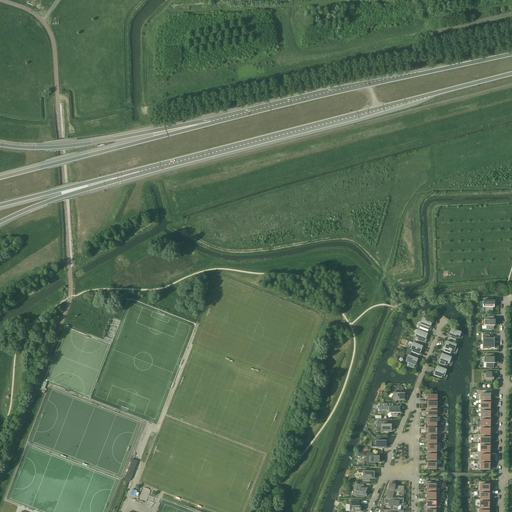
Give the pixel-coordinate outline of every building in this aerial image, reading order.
[(494,308),(494,301),(493,301),(493,298),(485,298),(485,301),(483,301),(483,307),(483,312),(485,312),(493,312),(493,308),(494,308)] [(487,326),(486,330),(493,330),(494,326),(495,326),(495,320),(494,320),(494,317),(487,316),(487,320),(484,320),(484,326),(487,326)] [(427,332),(428,330),(430,331),(432,328),(430,327),(432,321),(423,318),(420,324),(421,324),(420,327),(418,326),(417,329),(423,331),(424,330),(427,332)] [(458,338),(461,332),(451,329),(449,334),(447,334),(446,337),(456,341),(457,338),(458,338)] [(426,343),(427,340),(425,340),(427,334),(418,330),(415,336),(417,337),(416,339),(426,343)] [(493,348),(493,339),(489,339),(489,335),(483,335),(482,349),(489,349),(489,347),(493,348)] [(454,351),(456,345),(447,341),(444,347),(443,346),(441,349),(444,350),(444,352),(450,354),(450,353),(451,353),(452,351),(454,351)] [(424,347),(413,343),(411,349),(407,347),(405,354),(410,356),(411,352),(421,356),(422,353),(421,352),(422,350),(423,350),(424,347)] [(449,364),(451,358),(442,354),(439,360),(438,359),(437,362),(439,363),(439,364),(445,366),(445,365),(447,366),(448,363),(449,364)] [(495,363),(495,357),(494,357),(494,354),(486,354),(486,357),(484,357),(484,363),(486,363),(486,368),(494,368),(494,363),(495,363)] [(413,368),(413,367),(416,368),(417,365),(415,365),(418,359),(408,355),(406,361),(407,362),(406,365),(407,365),(407,366),(413,368)] [(444,376),(446,370),(437,366),(435,372),(433,371),(432,375),(442,378),(443,376),(444,376)] [(494,380),(494,376),(491,376),(491,372),(486,372),(485,374),(482,374),(482,380),(483,380),(483,383),(492,384),(492,380),(494,380)] [(404,401),(404,394),(403,394),(403,390),(402,390),(402,388),(395,388),(395,390),(393,390),(393,394),(391,398),(393,400),(394,400),(396,401),(397,400),(404,401)] [(479,400),(481,400),(492,400),(490,400),(490,395),(492,395),(492,390),(483,390),(478,390),(478,394),(479,394),(479,400)] [(437,408),(437,400),(437,399),(437,396),(427,396),(427,399),(426,399),(426,403),(427,403),(427,408),(437,408)] [(481,400),(480,409),(490,409),(490,403),(492,403),(492,400),(481,400)] [(399,411),(401,407),(400,407),(388,407),(387,403),(380,403),(380,411),(389,411),(389,413),(390,413),(391,417),(392,417),(396,417),(397,417),(398,413),(399,413),(399,411)] [(427,417),(437,417),(437,412),(440,412),(440,408),(437,408),(427,408),(426,408),(426,411),(427,411),(427,417)] [(490,409),(480,409),(480,418),(490,418),(490,417),(490,412),(492,412),(492,409),(490,409)] [(427,420),(427,425),(427,426),(437,426),(437,417),(427,417),(426,417),(426,420),(427,420)] [(477,426),(480,426),(491,426),(490,426),(490,421),(492,421),(492,417),(490,417),(490,418),(480,418),(480,421),(477,421),(477,426)] [(392,428),(392,425),(385,425),(385,421),(377,421),(377,427),(376,427),(376,432),(381,432),(381,431),(384,431),(384,432),(388,432),(388,431),(391,431),(391,428),(392,428)] [(427,434),(436,434),(437,426),(427,426),(427,425),(425,425),(425,429),(427,429),(427,434)] [(491,429),(491,426),(480,426),(480,435),(491,435),(490,435),(490,429),(491,429)] [(427,438),(427,443),(436,443),(436,434),(427,434),(425,434),(425,438),(427,438)] [(480,435),(480,444),(491,444),(491,443),(490,443),(490,438),(491,438),(491,435),(480,435)] [(387,443),(387,438),(375,438),(375,441),(372,441),(372,447),(377,447),(377,449),(384,449),(384,448),(386,448),(386,443),(387,443)] [(427,446),(427,452),(436,452),(436,443),(427,443),(425,443),(425,446),(427,446)] [(491,447),(491,444),(480,444),(480,452),(491,452),(490,452),(490,447),(491,447)] [(427,455),(427,460),(436,461),(436,452),(427,452),(425,451),(425,455),(427,455)] [(480,452),(480,461),(491,461),(490,461),(490,456),(491,456),(491,452),(480,452)] [(379,456),(377,456),(372,456),(372,453),(366,453),(366,459),(366,465),(370,465),(371,465),(375,465),(375,464),(375,463),(379,463),(379,456)] [(137,461),(132,459),(125,478),(130,480),(137,461)] [(436,469),(436,461),(427,460),(425,460),(425,464),(427,464),(427,469),(436,469)] [(491,464),(491,461),(480,461),(477,461),(477,464),(480,464),(480,470),(490,470),(490,464),(491,464)] [(375,477),(375,473),(374,473),(374,472),(365,472),(365,469),(358,469),(358,473),(363,473),(363,478),(359,478),(359,481),(366,481),(366,482),(368,482),(368,481),(369,481),(369,479),(374,479),(374,477),(375,477)] [(426,485),(426,490),(436,490),(436,485),(439,485),(439,481),(425,481),(425,485),(426,485)] [(480,482),(480,491),(491,491),(489,491),(489,485),(491,485),(491,482),(480,482)] [(393,498),(394,491),(404,493),(404,494),(405,494),(406,491),(404,490),(404,486),(395,486),(395,485),(391,484),(391,483),(385,498),(393,498)] [(366,496),(366,494),(365,494),(367,489),(362,489),(363,485),(356,485),(354,490),(356,491),(355,493),(354,492),(354,493),(355,494),(354,496),(356,496),(356,497),(363,497),(364,496),(366,496)] [(426,493),(426,499),(436,499),(436,490),(426,490),(425,490),(425,493),(426,493)] [(480,491),(480,500),(491,500),(491,499),(489,499),(489,494),(491,494),(491,491),(480,491)] [(389,504),(390,510),(391,510),(393,510),(394,498),(393,498),(385,498),(383,502),(381,503),(381,506),(382,506),(382,505),(389,504)] [(404,498),(394,498),(393,510),(397,510),(399,504),(404,505),(404,506),(405,506),(406,503),(404,502),(404,498)] [(439,499),(436,499),(426,499),(425,499),(425,502),(426,502),(426,507),(426,508),(436,508),(436,502),(439,502),(439,499)] [(480,500),(479,508),(491,508),(489,508),(489,503),(491,503),(491,500),(480,500)] [(361,511),(361,506),(359,506),(359,501),(350,501),(349,511),(351,511),(350,511),(353,511),(354,511),(361,511)]
